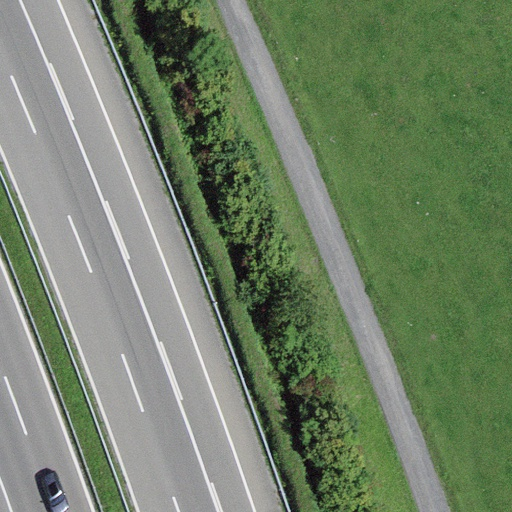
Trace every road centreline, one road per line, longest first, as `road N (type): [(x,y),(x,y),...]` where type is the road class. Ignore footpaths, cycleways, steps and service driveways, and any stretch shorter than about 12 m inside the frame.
road 1 (track): [(433,511),(373,342),(232,0)]
road 2 (motorway): [(180,511),(0,46)]
road 3 (motorway): [(0,369),(51,511)]
